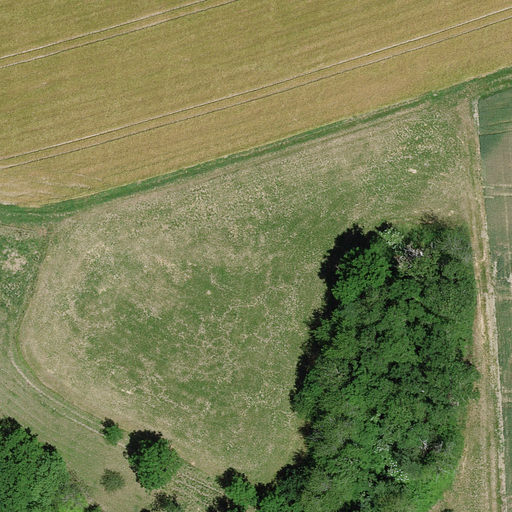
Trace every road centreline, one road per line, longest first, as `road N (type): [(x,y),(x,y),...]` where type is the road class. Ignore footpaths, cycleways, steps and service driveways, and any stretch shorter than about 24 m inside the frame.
road 1 (track): [(511,76),(71,212),(0,201)]
road 2 (track): [(448,97),(478,267),(494,511)]
